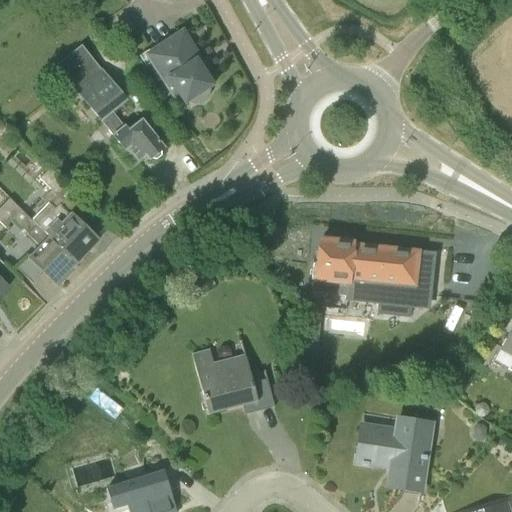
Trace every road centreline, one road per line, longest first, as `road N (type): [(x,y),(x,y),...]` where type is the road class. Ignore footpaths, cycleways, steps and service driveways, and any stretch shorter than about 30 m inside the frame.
road 1 (tertiary): [(0,393),(114,273),(173,226),(301,148)]
road 2 (tertiary): [(511,209),(383,140)]
road 3 (unclassified): [(370,87),(470,0)]
